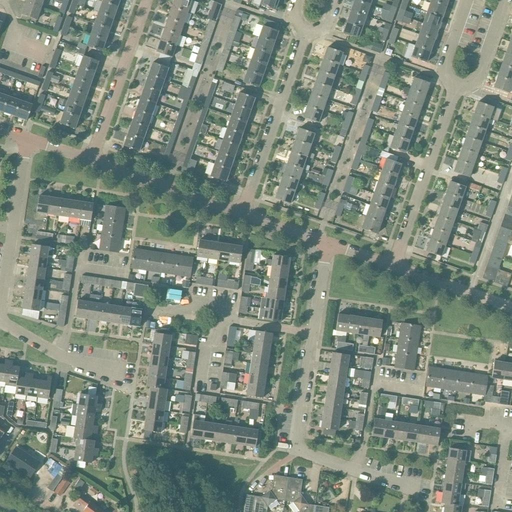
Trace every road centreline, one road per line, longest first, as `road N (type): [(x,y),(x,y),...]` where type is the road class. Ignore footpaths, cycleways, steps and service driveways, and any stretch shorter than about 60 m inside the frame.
road 1 (residential): [(418,488),(294,452),(327,244)]
road 2 (residential): [(240,214),(303,35)]
road 3 (residential): [(393,267),(454,90)]
road 4 (residential): [(91,163),(146,0)]
road 5 (residential): [(0,307),(27,142)]
road 6 (residential): [(240,214),(91,163)]
road 7 (residential): [(122,372),(58,355),(0,322)]
road 8 (residential): [(511,309),(393,267)]
